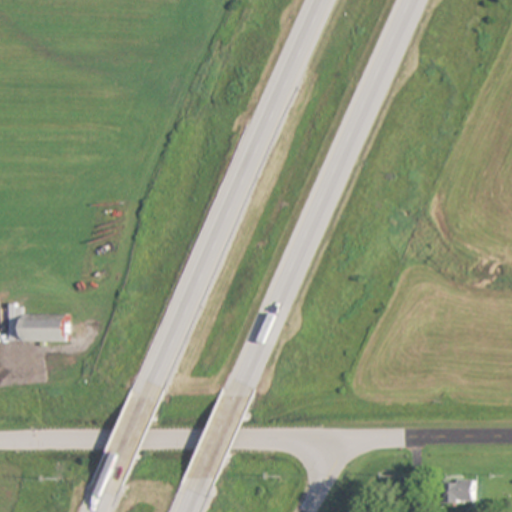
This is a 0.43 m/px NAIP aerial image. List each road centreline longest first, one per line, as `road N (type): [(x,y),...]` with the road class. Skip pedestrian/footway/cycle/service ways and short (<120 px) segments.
road 1 (residential): [(511,433),(0,438)]
road 2 (motorway): [(240,396),(421,0)]
road 3 (motorway): [(326,0),(154,383)]
